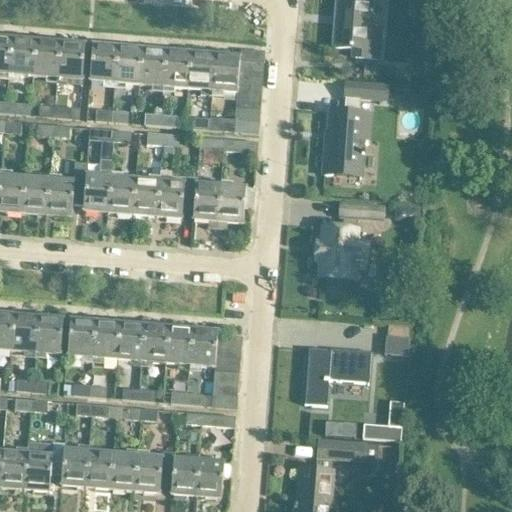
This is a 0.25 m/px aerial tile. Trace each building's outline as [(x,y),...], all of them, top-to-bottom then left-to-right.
[(370,32),(372,0),(337,0),(333,50),(353,51),(352,59),(379,62),(381,33),(370,32)] [(0,76),(9,78),(11,42),(0,40),(0,76)] [(33,80),(36,44),(11,42),(9,78),(33,80)] [(58,82),(61,46),(36,44),(33,80),(58,82)] [(82,89),(84,65),(85,48),(61,46),(58,82),(57,87),(82,89)] [(114,86),(117,50),(93,48),(90,84),(114,86)] [(139,88),(142,52),(117,50),(114,86),(139,88)] [(162,90),(165,54),(142,52),(139,88),(162,90)] [(187,92),(190,56),(165,54),(162,90),(187,92)] [(212,94),(215,58),(190,56),(187,92),(212,94)] [(236,96),(238,84),(239,73),(240,64),(240,60),(215,58),(212,94),(236,96)] [(263,75),(264,66),(240,64),(239,73),(263,75)] [(262,86),(263,75),(239,73),(238,84),(262,86)] [(261,100),(262,86),(238,84),(236,96),(236,98),(261,100)] [(347,85),(346,100),(344,115),(330,114),(329,135),(330,135),(329,140),(326,140),(323,178),(361,181),(362,159),(364,159),(364,155),(363,155),(363,143),(369,143),(371,117),(359,116),(360,101),(386,103),(387,89),(347,85)] [(431,90),(419,90),(418,98),(431,99),(431,90)] [(260,111),(261,100),(236,98),(235,110),(260,111)] [(21,119),(22,107),(6,106),(5,117),(21,119)] [(54,121),(55,110),(39,109),(38,120),(54,121)] [(70,123),(71,111),(55,110),(54,121),(70,123)] [(259,125),(260,111),(235,110),(234,123),(259,125)] [(110,126),(111,115),(97,113),(96,125),(110,126)] [(406,113),(405,140),(425,141),(426,114),(406,113)] [(127,127),(128,116),(111,115),(110,126),(127,127)] [(159,130),(160,119),(145,117),(144,129),(159,130)] [(176,131),(177,120),(160,119),(159,130),(176,131)] [(208,134),(209,123),(194,121),(193,133),(208,134)] [(225,135),(226,124),(209,123),(208,134),(225,135)] [(258,138),(259,125),(234,123),(233,136),(258,138)] [(20,138),(21,127),(5,125),(4,137),(20,138)] [(53,141),(54,129),(38,128),(37,139),(53,141)] [(69,142),(69,131),(54,129),(53,141),(69,142)] [(113,145),(114,134),(99,133),(98,144),(113,145)] [(130,147),(131,136),(114,134),(113,145),(130,147)] [(162,149),(163,138),(147,137),(147,148),(162,149)] [(178,151),(179,139),(163,138),(162,149),(178,151)] [(225,155),(226,143),(200,142),(199,153),(225,155)] [(257,157),(257,146),(226,143),(225,155),(257,157)] [(101,163),(100,179),(86,177),(84,208),(83,214),(107,216),(110,179),(112,163),(101,163)] [(84,208),(86,177),(87,166),(76,165),(74,185),(50,183),(47,219),(71,221),(72,207),(84,208)] [(194,213),(196,186),(197,181),(185,180),(184,185),(171,184),(172,174),(161,173),(160,183),(157,221),(182,223),(183,213),(194,213)] [(0,215),(22,217),(25,181),(0,179),(0,181),(0,215)] [(131,218),(134,181),(110,179),(107,216),(131,218)] [(47,219),(50,183),(25,181),(22,217),(47,219)] [(157,221),(160,183),(134,181),(131,218),(157,221)] [(217,231),(221,188),(196,186),(194,213),(193,223),(208,225),(208,231),(217,231)] [(252,212),(254,193),(246,192),(246,190),(221,188),(217,231),(227,232),(227,226),(243,227),(244,211),(252,212)] [(356,234),(357,222),(382,224),(383,211),(342,207),(341,220),(344,220),(343,233),(324,231),(322,245),(318,245),(316,263),(321,263),(320,280),(356,282),(357,271),(364,271),(366,249),(355,248),(356,234)] [(418,224),(419,212),(407,211),(406,223),(418,224)] [(0,353),(11,354),(13,318),(0,317),(0,353)] [(35,356),(38,320),(13,318),(11,354),(35,356)] [(63,322),(38,320),(35,356),(60,358),(63,322)] [(93,360),(96,325),(71,323),(68,358),(93,360)] [(117,362),(120,327),(96,325),(93,360),(117,362)] [(141,364),(144,329),(120,327),(117,362),(141,364)] [(409,359),(410,341),(411,329),(389,328),(388,340),(386,339),(384,357),(409,359)] [(165,366),(168,331),(144,329),(141,364),(165,366)] [(190,368),(193,333),(168,331),(165,366),(190,368)] [(214,370),(215,363),(216,351),(218,338),(218,335),(193,333),(190,368),(214,370)] [(241,352),(242,340),(218,338),(216,351),(241,352)] [(240,364),(241,352),(216,351),(215,363),(240,364)] [(341,353),(341,355),(341,358),(331,357),(331,354),(309,352),(304,408),(327,410),(329,383),(369,386),(371,355),(370,355),(341,353)] [(239,376),(240,364),(215,363),(214,370),(213,374),(239,376)] [(238,388),(239,376),(213,374),(212,387),(238,388)] [(32,396),(33,385),(17,384),(16,395),(32,396)] [(48,397),(49,386),(33,385),(32,396),(48,397)] [(237,400),(238,388),(212,387),(212,398),(237,400)] [(90,401),(91,390),(74,388),(74,399),(90,401)] [(105,402),(106,391),(91,390),(90,401),(105,402)] [(138,405),(138,393),(123,392),(122,403),(138,405)] [(154,406),(155,395),(138,393),(138,405),(154,406)] [(187,409),(188,397),(172,396),(171,407),(187,409)] [(203,410),(204,399),(188,397),(187,409),(203,410)] [(236,412),(237,400),(212,398),(211,410),(236,412)] [(30,415),(31,404),(16,403),(15,414),(30,415)] [(47,417),(47,405),(31,404),(30,415),(47,417)] [(92,420),(92,409),(77,408),(76,419),(92,420)] [(108,422),(109,410),(92,409),(92,420),(108,422)] [(363,432),(362,446),(400,449),(404,410),(389,409),(387,434),(363,432)] [(140,424),(141,413),(126,412),(125,423),(140,424)] [(157,426),(157,415),(141,413),(140,424),(157,426)] [(201,429),(202,418),(186,416),(186,427),(201,429)] [(234,432),(235,420),(202,418),(201,429),(234,432)] [(62,479),(63,452),(63,446),(28,443),(27,456),(24,493),(49,495),(51,478),(62,479)] [(378,450),(366,449),(320,445),(318,461),(365,465),(365,462),(377,463),(378,450)] [(86,491),(89,455),(63,452),(62,479),(61,489),(86,491)] [(172,488),(174,461),(174,455),(163,454),(162,461),(137,459),(134,495),(160,497),(161,487),(172,488)] [(24,493),(27,456),(3,455),(0,491),(24,493)] [(110,493),(113,457),(89,455),(86,491),(110,493)] [(134,495),(137,459),(113,457),(110,493),(134,495)] [(198,464),(195,500),(221,502),(224,466),(211,465),(211,459),(199,458),(198,464)] [(195,500),(198,464),(174,461),(172,488),(171,498),(195,500)] [(329,511),(333,475),(300,472),(298,500),(300,500),(299,508),(294,507),(294,511),(329,511)]
